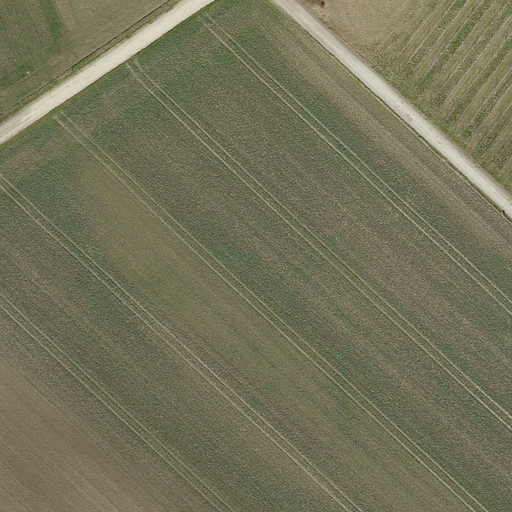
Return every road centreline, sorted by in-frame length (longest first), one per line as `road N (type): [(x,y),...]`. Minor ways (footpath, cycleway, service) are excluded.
road 1 (track): [(290,0),(511,206)]
road 2 (track): [(0,134),(197,0)]
